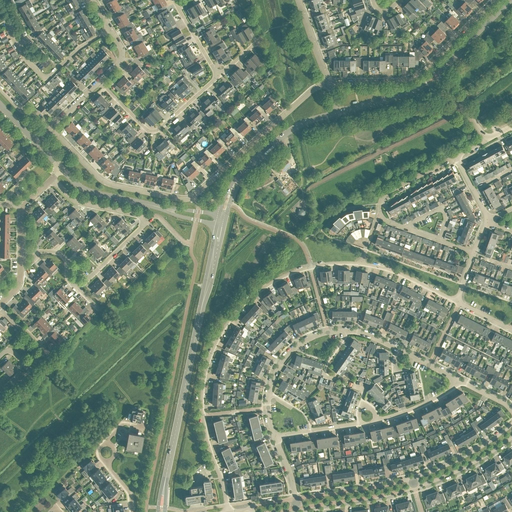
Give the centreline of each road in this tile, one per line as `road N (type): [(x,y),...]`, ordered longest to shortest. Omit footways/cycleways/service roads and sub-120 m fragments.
road 1 (residential): [(360,264),(285,276),(247,300),(220,335),(204,376),(202,414),(228,511)]
road 2 (residential): [(328,83),(190,198),(110,185),(50,128)]
road 3 (residential): [(77,288),(144,220),(73,199),(52,178)]
road 4 (residential): [(495,0),(413,77),(328,83)]
road 5 (tertiary): [(199,312),(163,488)]
road 6 (residential): [(99,81),(153,131),(218,76)]
road 7 (residential): [(109,30),(46,79),(17,44)]
road 8 (residential): [(0,308),(45,351),(28,367),(13,352),(0,356)]
